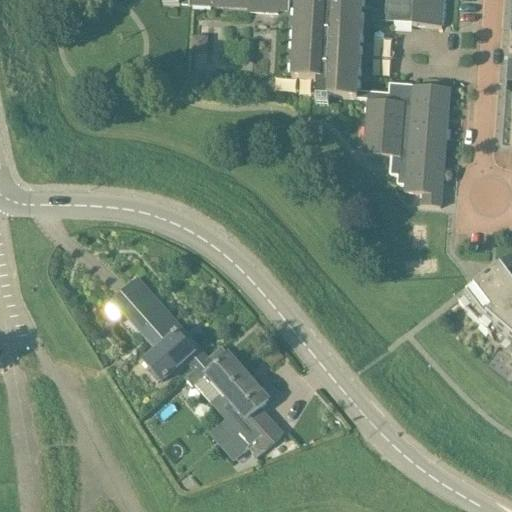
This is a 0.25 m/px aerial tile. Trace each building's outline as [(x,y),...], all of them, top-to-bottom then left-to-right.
[(163,0),(163,6),(248,12),(248,14),(278,16),(278,13),(290,13),(290,4),(296,4),(292,81),(317,82),(316,106),(328,107),(329,100),(368,102),(368,95),(357,94),(363,9),(374,10),(373,22),(383,23),(413,25),(412,29),(441,30),(443,0),(163,0)] [(368,102),(366,130),(410,133),(411,115),(412,96),(405,96),(406,88),(390,86),(390,87),(389,96),(368,95),(368,102)] [(412,96),(411,115),(445,118),(446,107),(448,107),(450,91),(413,88),(412,96)] [(410,133),(409,142),(445,145),(447,129),(445,129),(445,118),(411,115),(410,133)] [(366,130),(363,157),(392,159),(391,178),(398,179),(397,187),(405,188),(407,169),(409,142),(410,133),(366,130)] [(409,142),(407,169),(441,172),(442,161),(444,161),(445,145),(409,142)] [(405,188),(405,196),(411,196),(423,197),(422,209),(440,211),(440,210),(439,209),(440,199),(441,199),(441,193),(442,183),(440,182),(441,172),(407,169),(405,188)] [(511,262),(501,270),(511,281),(511,262)] [(511,281),(501,270),(458,303),(459,304),(500,348),(511,356),(511,281)] [(185,381),(208,361),(137,280),(111,303),(156,353),(145,363),(161,384),(184,364),(193,374),(185,381)] [(208,361),(185,381),(193,389),(205,378),(221,396),(245,376),(228,357),(215,368),(208,361)] [(269,402),(245,376),(210,406),(226,424),(220,429),(244,456),(250,451),(249,450),(256,444),(248,435),(266,419),(259,411),(269,402)] [(274,428),(266,419),(248,435),(256,444),(274,428)] [(249,450),(257,459),(282,436),(274,428),(256,444),(249,450)]
